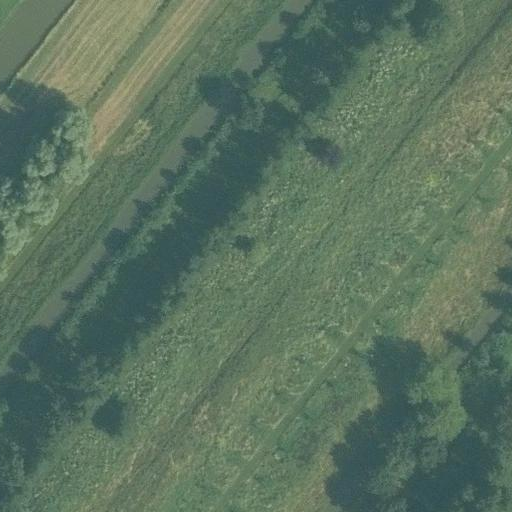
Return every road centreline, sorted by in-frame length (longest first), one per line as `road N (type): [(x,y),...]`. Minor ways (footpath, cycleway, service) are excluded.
road 1 (track): [(0,451),(358,0)]
road 2 (track): [(511,372),(466,406),(393,374),(293,511)]
road 3 (track): [(453,406),(435,453),(404,487),(362,511)]
